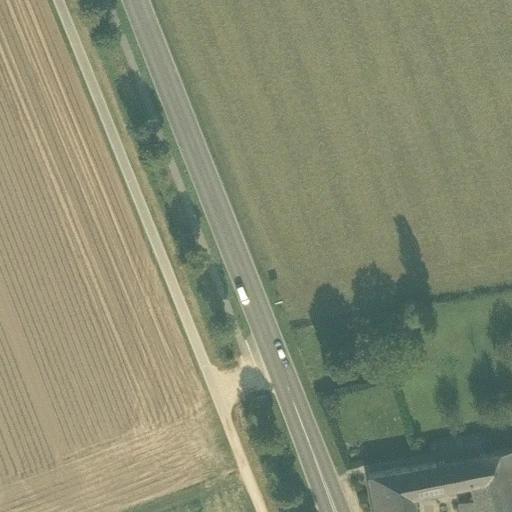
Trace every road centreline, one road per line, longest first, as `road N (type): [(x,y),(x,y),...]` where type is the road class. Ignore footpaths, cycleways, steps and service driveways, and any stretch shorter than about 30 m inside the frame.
road 1 (secondary): [(333,511),(134,0)]
road 2 (track): [(215,391),(56,0)]
road 3 (track): [(260,511),(215,391)]
